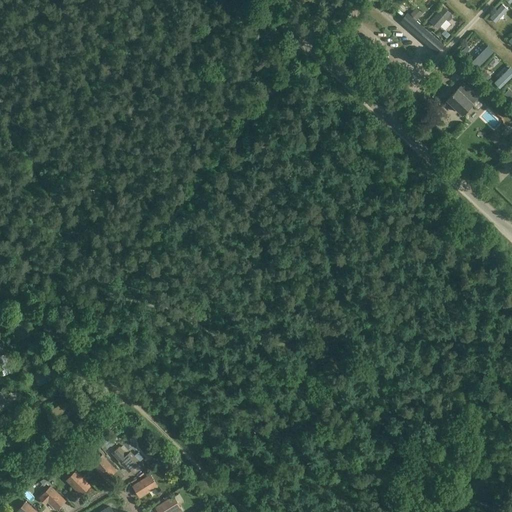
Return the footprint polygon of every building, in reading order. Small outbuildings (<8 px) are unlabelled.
[(438,29),(440,26),(446,20),(447,21),(449,20),(451,18),(451,15),(450,14),(451,13),(443,6),(429,21),(438,29)] [(416,8),(416,9),(410,14),(415,19),(422,14),(416,8)] [(444,44),(441,42),(425,28),(417,37),(436,53),(444,44)] [(477,68),(492,54),(490,50),(486,48),(472,63),(477,68)] [(500,88),(511,75),(511,73),(508,69),(495,83),(500,88)] [(488,81),(492,76),(487,71),(482,76),(488,81)] [(464,82),(445,102),(454,111),(456,109),(462,116),(468,110),(469,111),(472,107),(471,106),(472,105),(478,110),(485,103),(478,97),(479,96),(464,82)] [(511,93),(508,89),(502,95),(511,104),(511,93)] [(506,128),(501,134),(505,137),(510,132),(506,128)] [(496,130),(489,138),(498,147),(495,150),(502,156),(511,145),(511,140),(511,139),(508,142),(496,130)] [(12,320),(9,316),(7,313),(0,317),(0,326),(4,324),(6,326),(9,323),(13,320),(12,320)] [(25,337),(30,332),(20,322),(15,327),(19,332),(25,337)] [(5,354),(0,355),(0,369),(9,367),(5,354)] [(48,366),(33,373),(39,386),(54,378),(48,366)] [(75,380),(58,387),(62,397),(72,394),(80,390),(75,380)] [(0,392),(0,409),(2,408),(3,410),(7,407),(6,405),(9,404),(1,392),(0,392)] [(63,398),(48,406),(55,418),(73,408),(69,400),(66,402),(63,398)] [(91,406),(85,410),(87,413),(96,408),(95,405),(92,407),(91,406)] [(31,433),(33,433),(36,438),(50,431),(45,421),(35,426),(35,425),(29,428),(31,433)] [(10,437),(5,439),(7,444),(9,443),(13,450),(25,444),(20,434),(11,438),(10,437)] [(120,445),(112,452),(119,461),(118,461),(121,465),(122,465),(129,472),(141,462),(131,450),(127,453),(120,445)] [(103,454),(92,463),(106,480),(117,470),(103,454)] [(76,470),(66,480),(81,495),(91,485),(76,470)] [(150,473),(132,485),(140,498),(159,486),(150,473)] [(51,485),(39,497),(45,504),(47,501),(57,510),(66,500),(51,485)] [(174,511),(181,508),(182,508),(174,495),(155,506),(158,511),(174,511)] [(39,511),(26,500),(17,511),(39,511)]
